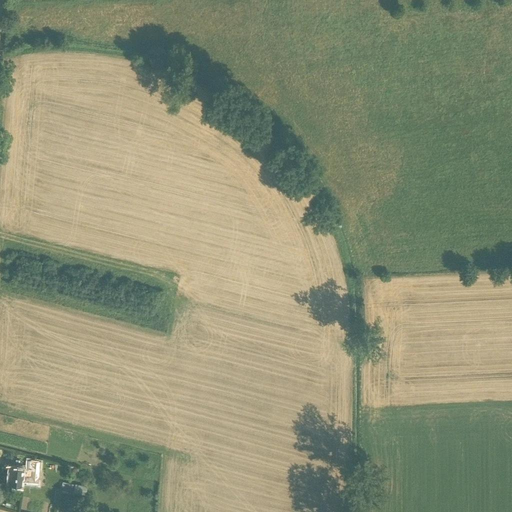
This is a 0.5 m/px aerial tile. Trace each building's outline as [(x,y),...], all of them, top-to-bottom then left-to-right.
[(40,461),(28,460),(28,468),(39,469),(40,461)] [(25,467),(11,465),(9,482),(24,483),(25,468),(25,467)] [(28,468),(25,468),(24,483),(38,484),(39,469),(28,468)] [(75,485),(63,482),(61,489),(73,492),(75,485)] [(75,485),(73,492),(85,495),(87,488),(75,485)]
